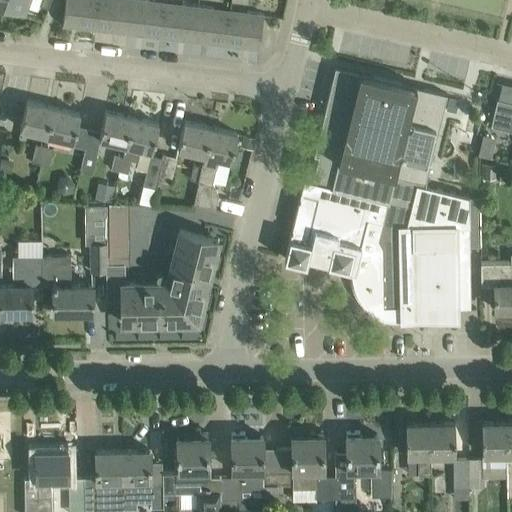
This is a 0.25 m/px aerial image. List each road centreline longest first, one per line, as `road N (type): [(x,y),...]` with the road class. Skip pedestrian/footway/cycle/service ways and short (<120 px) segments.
road 1 (residential): [(220,369),(511,367)]
road 2 (residential): [(286,92),(0,48)]
road 3 (residential): [(220,369),(286,92)]
road 4 (residential): [(0,370),(220,369)]
